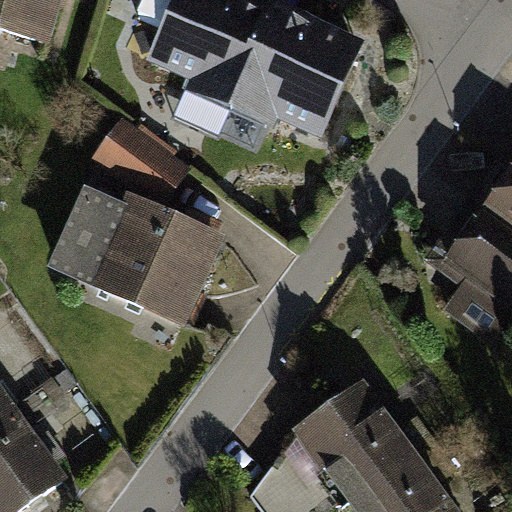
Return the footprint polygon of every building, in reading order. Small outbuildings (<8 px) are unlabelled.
[(55,0),(0,0),(0,32),(45,44),(55,0)] [(230,98),(271,1),(268,0),(171,0),(149,55),(192,73),(189,81),(230,98)] [(367,30),(293,0),(271,0),(271,1),(230,98),(322,137),(367,30)] [(117,118),(92,151),(152,196),(177,163),(117,118)] [(511,147),(473,200),(511,227),(511,147)] [(212,235),(117,197),(83,282),(178,319),(212,235)] [(511,227),(473,200),(407,290),(491,350),(511,320),(511,227)] [(306,438),(259,486),(276,511),(300,511),(339,486),(352,504),(424,456),(369,375),(296,423),(306,438)] [(0,416),(17,405),(0,380),(0,416)] [(0,511),(28,511),(70,484),(17,405),(0,416),(0,511)] [(461,511),(424,456),(352,504),(357,511),(461,511)]
